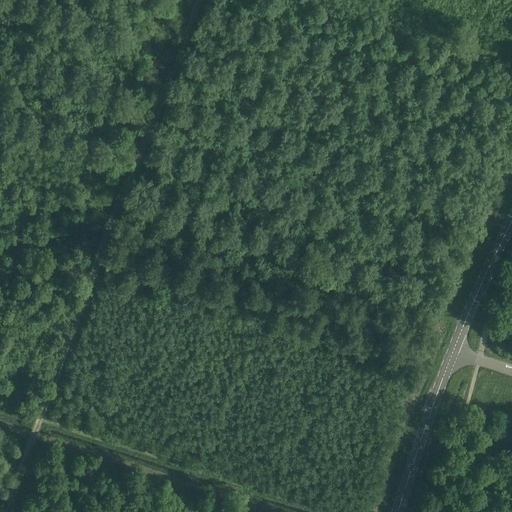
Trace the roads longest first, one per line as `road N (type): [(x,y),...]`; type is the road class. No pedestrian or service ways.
road 1 (track): [(14,511),(199,0)]
road 2 (tertiary): [(399,511),(453,353)]
road 3 (tertiary): [(453,353),(511,221)]
road 4 (track): [(0,151),(53,196),(126,200)]
